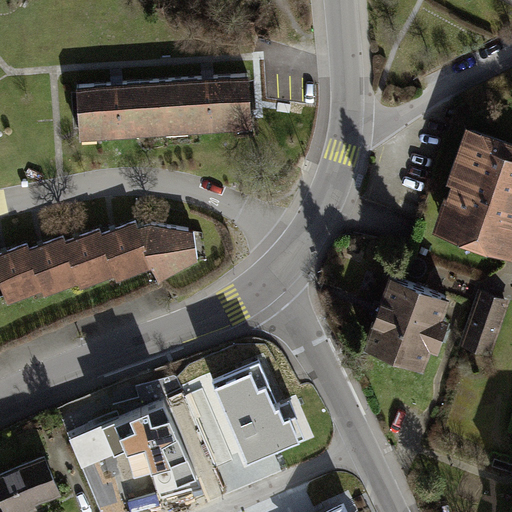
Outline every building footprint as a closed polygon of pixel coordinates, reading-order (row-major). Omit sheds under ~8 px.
[(251,79),(176,83),(180,137),(254,132),(251,79)] [(180,137),(176,83),(75,90),(79,144),(180,137)] [(315,98),(276,88),(272,105),(311,114),(315,98)] [(511,145),(461,129),(442,185),(448,187),(432,233),(507,259),(511,244),(511,145)] [(154,270),(139,229),(137,223),(101,236),(116,277),(119,284),(154,270)] [(139,229),(154,270),(162,283),(203,262),(197,228),(154,223),(139,229)] [(101,236),(99,231),(65,243),(81,286),(83,290),(116,277),(101,236)] [(81,286),(65,243),(64,238),(27,251),(43,294),(45,300),(81,286)] [(0,290),(6,307),(43,294),(27,251),(25,246),(0,255),(0,290)] [(457,297),(394,274),(367,347),(430,370),(457,297)] [(508,302),(477,291),(457,347),(488,358),(508,302)] [(285,424),(259,364),(212,384),(247,467),(300,444),(291,422),(285,424)] [(164,399),(71,438),(82,466),(126,448),(132,472),(150,467),(158,486),(194,472),(164,399)] [(46,451),(0,472),(0,481),(13,510),(62,488),(46,451)]
